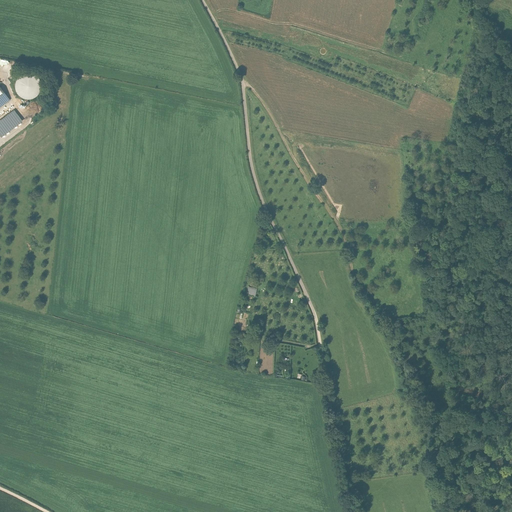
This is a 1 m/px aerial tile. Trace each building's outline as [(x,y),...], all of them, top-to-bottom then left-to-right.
[(23,72),(18,75),(15,79),(14,84),(15,89),(17,93),(21,97),(25,99),(30,99),(35,97),(39,93),(41,89),(41,84),(40,79),(37,75),(33,72),(28,71),(23,72)] [(0,107),(10,100),(0,86),(0,107)] [(14,111),(0,120),(0,135),(1,136),(22,121),(14,111)] [(42,117),(0,148),(0,192),(63,145),(42,117)] [(248,287),(246,294),(255,296),(257,289),(248,287)]
